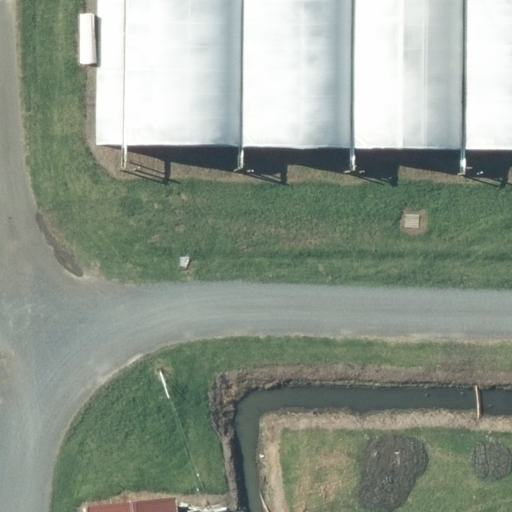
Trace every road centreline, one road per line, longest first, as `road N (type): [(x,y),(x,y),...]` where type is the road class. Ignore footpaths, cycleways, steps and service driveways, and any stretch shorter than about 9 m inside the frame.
road 1 (unknown): [(511,293),(185,324),(102,342),(47,382)]
road 2 (unknown): [(47,382),(0,193)]
road 3 (unknown): [(47,382),(27,445),(20,511)]
